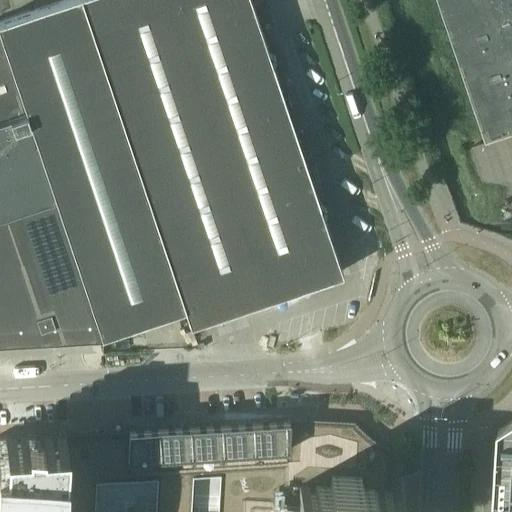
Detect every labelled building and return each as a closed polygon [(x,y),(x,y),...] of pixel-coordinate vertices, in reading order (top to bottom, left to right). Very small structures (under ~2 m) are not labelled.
[(83,0),(57,0),(0,19),(0,29),(26,108),(56,196),(57,196),(102,333),(185,306),(93,30),(83,0)] [(83,0),(93,30),(184,0),(83,0)] [(269,50),(252,0),(184,0),(93,30),(185,306),(190,321),(300,285),(307,288),(310,281),(343,270),(323,212),(326,205),(320,202),(273,60),(276,54),(269,50)] [(511,0),(442,0),(488,136),(511,127),(511,0)] [(0,116),(26,108),(0,29),(0,116)] [(26,108),(0,116),(0,214),(56,196),(26,108)] [(57,196),(56,196),(0,214),(0,340),(102,334),(102,333),(57,196)] [(0,435),(0,511),(389,511),(394,449),(392,448),(393,444),(384,444),(384,443),(383,443),(382,443),(382,442),(381,442),(381,441),(380,441),(379,441),(379,440),(378,440),(377,439),(376,439),(376,438),(375,438),(375,437),(374,437),(373,437),(373,436),(372,436),(372,435),(371,435),(371,434),(370,434),(369,434),(369,433),(368,433),(368,432),(367,432),(367,431),(366,431),(366,430),(365,430),(365,429),(364,429),(363,428),(362,427),(363,420),(355,420),(354,419),(303,416),(294,416),(225,413),(224,421),(88,430),(0,435)] [(511,511),(511,421),(499,430),(493,511),(511,511)]
